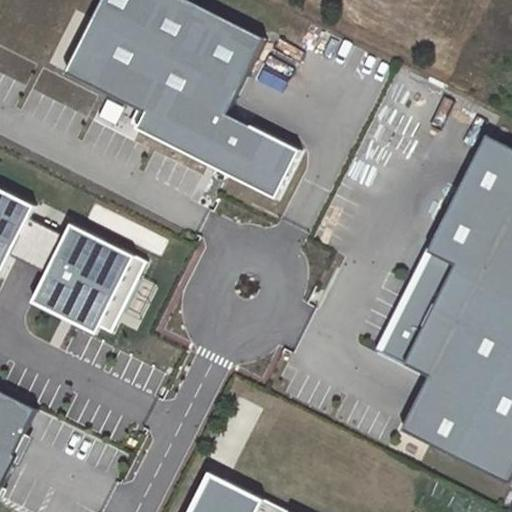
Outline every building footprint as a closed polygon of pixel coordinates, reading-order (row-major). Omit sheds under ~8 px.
[(231,112),(269,37),(194,0),(104,0),(68,73),(147,112),(139,128),(278,197),(303,149),(231,112)] [(511,483),(511,145),(490,134),(381,350),(431,375),(404,430),(511,483)] [(40,205),(0,186),(0,283),(3,285),(40,205)] [(145,256),(80,220),(39,294),(104,329),(145,256)] [(0,494),(21,454),(18,453),(40,408),(0,387),(0,494)] [(293,511),(225,477),(207,511),(293,511)]
